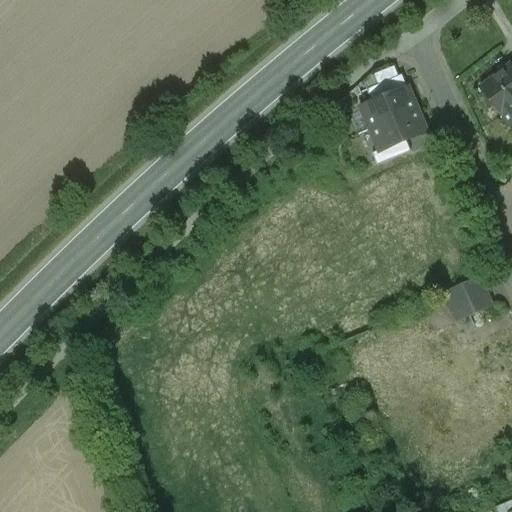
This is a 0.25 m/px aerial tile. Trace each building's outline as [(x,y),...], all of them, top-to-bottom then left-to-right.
[(511,66),(480,90),(501,117),(509,127),(511,124),(511,66)] [(402,76),(367,91),(372,104),(407,89),(402,76)] [(372,104),(361,109),(370,131),(417,111),(408,89),(407,89),(372,104)] [(417,111),(370,131),(379,152),(380,153),(406,142),(427,133),(417,111)] [(406,142),(380,153),(379,152),(372,155),(377,167),(411,153),(406,142)] [(480,280),(447,294),(458,322),(491,308),(480,280)] [(410,327),(364,346),(371,363),(380,359),(392,388),(420,377),(407,346),(416,342),(410,327)] [(487,349),(466,358),(453,327),(416,342),(407,346),(420,377),(421,381),(438,374),(443,387),(452,383),(466,417),(456,421),(457,422),(464,420),(465,422),(471,420),(469,417),(509,401),(487,349)] [(511,511),(511,502),(496,509),(496,511),(511,511)]
